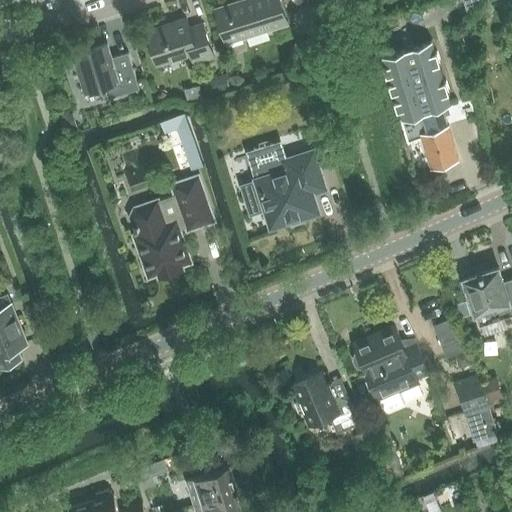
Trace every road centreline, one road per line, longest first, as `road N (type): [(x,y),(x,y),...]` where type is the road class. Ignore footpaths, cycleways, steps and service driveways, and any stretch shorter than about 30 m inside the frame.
road 1 (tertiary): [(0,417),(511,196)]
road 2 (residential): [(0,29),(43,29),(135,0)]
